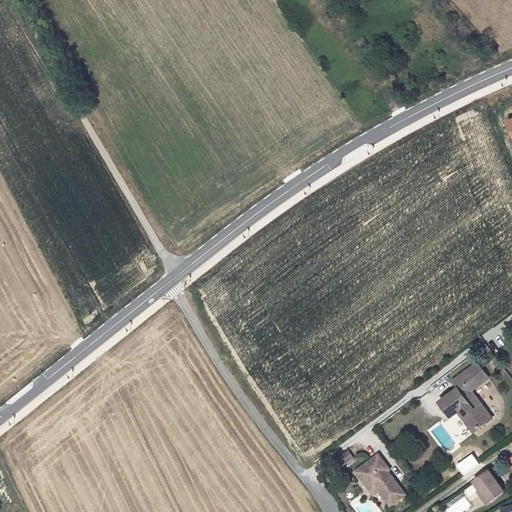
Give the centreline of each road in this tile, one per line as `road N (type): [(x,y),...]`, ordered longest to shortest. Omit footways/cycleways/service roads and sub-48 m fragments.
road 1 (residential): [(511,74),(272,198),(175,271)]
road 2 (unclassified): [(175,271),(18,0)]
road 3 (unclassified): [(328,511),(231,384),(177,294),(175,271)]
road 4 (residential): [(175,271),(0,415)]
road 5 (unknown): [(302,475),(478,342)]
